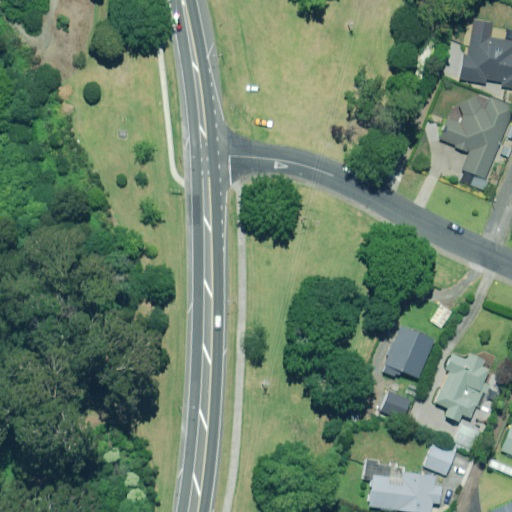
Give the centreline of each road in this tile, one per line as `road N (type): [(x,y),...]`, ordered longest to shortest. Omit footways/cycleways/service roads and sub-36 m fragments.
road 1 (secondary): [(207,159),(202,429),(191,511)]
road 2 (residential): [(511,261),(308,166),(207,159)]
road 3 (secondary): [(182,0),(207,159)]
